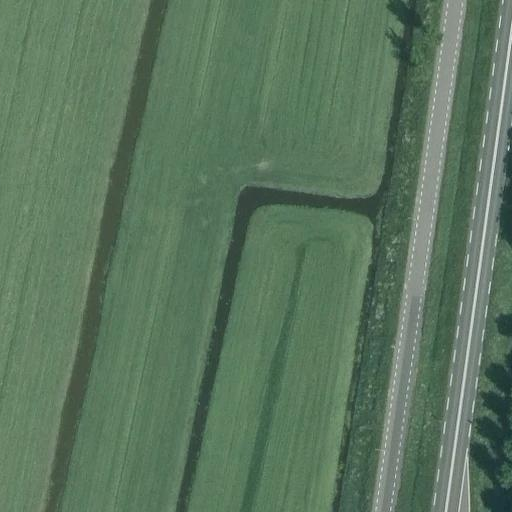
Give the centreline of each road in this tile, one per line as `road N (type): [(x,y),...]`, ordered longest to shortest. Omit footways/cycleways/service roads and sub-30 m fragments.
road 1 (tertiary): [(383,511),(455,0)]
road 2 (primary): [(447,511),(511,39)]
